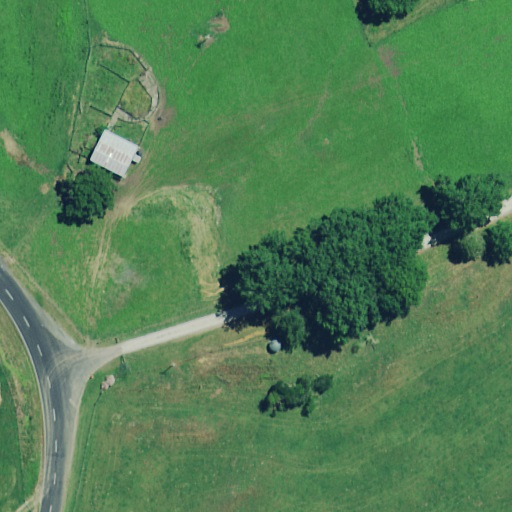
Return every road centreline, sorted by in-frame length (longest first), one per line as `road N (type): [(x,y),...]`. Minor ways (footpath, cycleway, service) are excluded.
road 1 (track): [(46,369),(377,259),(511,200)]
road 2 (unclassified): [(0,286),(38,341),(46,369),(55,462),(50,511)]
